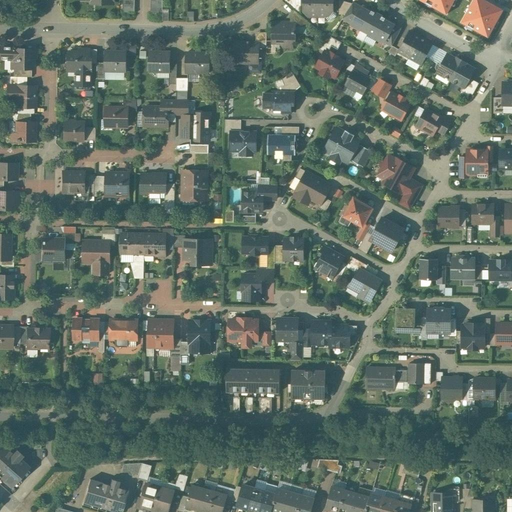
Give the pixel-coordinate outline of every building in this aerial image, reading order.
[(317,0),(302,0),(303,10),(308,10),(308,13),(311,16),(318,16),(317,0)] [(317,0),(318,16),(324,17),(327,14),(328,11),(333,11),(332,0),(317,0)] [(352,4),(339,0),(338,0),(339,14),(345,14),(352,4)] [(453,0),(422,0),(446,13),(453,0)] [(502,10),(484,0),(474,0),(462,22),(488,36),(502,10)] [(345,14),(343,18),(352,24),(361,8),(352,3),(352,4),(345,14)] [(370,13),(361,8),(352,24),(361,29),(360,31),(367,34),(378,15),(371,11),(370,13)] [(300,15),(294,10),(290,15),(290,23),(294,23),(294,27),(306,27),(309,23),(300,15)] [(333,11),(328,11),(327,14),(324,17),(329,21),(331,21),(336,16),(336,14),(333,11)] [(384,19),(378,15),(367,34),(374,38),(375,36),(384,41),(393,26),(383,20),(384,19)] [(286,23),(281,26),(272,26),(272,43),(280,43),(280,49),(292,49),(292,40),(294,40),(294,27),(294,23),(290,23),(286,23)] [(393,26),(384,41),(392,45),(400,30),(393,26)] [(398,49),(398,51),(409,57),(420,38),(408,31),(398,49)] [(329,40),(318,49),(324,52),(324,51),(328,52),(331,46),(337,49),(341,42),(331,37),(329,40)] [(432,44),(420,38),(409,57),(414,60),(415,62),(420,65),(432,44)] [(259,43),(233,42),(232,63),(243,63),(243,61),(259,61),(259,43)] [(398,49),(392,45),(388,52),(395,56),(398,51),(398,49)] [(21,49),(19,47),(17,49),(10,49),(10,60),(13,60),(13,69),(31,69),(32,69),(33,57),(35,55),(35,49),(21,49)] [(79,49),(77,51),(68,51),(68,67),(76,67),(76,70),(91,71),(91,63),(96,64),(97,64),(97,63),(97,49),(79,49)] [(104,63),(97,63),(97,64),(96,64),(96,79),(105,79),(105,71),(125,71),(126,52),(105,51),(104,63)] [(330,55),(327,53),(328,52),(324,51),(324,52),(315,67),(322,70),(320,73),(328,77),(329,74),(335,78),(344,61),(336,57),(337,56),(331,53),(330,55)] [(170,52),(149,52),(148,72),(169,72),(169,84),(176,84),(176,78),(177,64),(169,64),(170,52)] [(199,52),(195,52),(195,53),(186,52),(185,72),(209,73),(209,53),(199,53),(199,52)] [(456,60),(447,55),(441,66),(437,63),(435,67),(436,70),(438,71),(437,72),(450,80),(461,60),(457,58),(456,60)] [(461,60),(450,80),(463,87),(464,87),(469,78),(474,70),(464,65),(465,63),(461,60)] [(262,72),(261,63),(250,64),(251,73),(262,72)] [(350,63),(347,69),(352,72),(353,70),(355,66),(350,63)] [(352,72),(345,84),(346,85),(342,91),(353,97),(357,90),(363,94),(370,80),(365,77),(367,74),(361,70),(363,68),(356,64),(355,66),(353,70),(352,72)] [(31,69),(13,69),(13,77),(26,77),(31,77),(31,69)] [(292,72),(284,78),(282,79),(284,85),(278,88),(278,91),(295,91),(301,86),(292,72)] [(13,77),(9,77),(9,86),(17,87),(17,86),(26,86),(26,77),(13,77)] [(429,80),(423,77),(419,84),(425,87),(429,80)] [(188,78),(176,78),(176,84),(176,91),(187,91),(188,78)] [(469,78),(464,87),(463,87),(460,94),(467,98),(470,93),(472,95),(478,83),(469,78)] [(390,85),(378,79),(371,90),(383,97),(384,97),(387,90),(390,85)] [(240,80),(231,81),(232,90),(241,89),(240,80)] [(510,83),(503,83),(503,98),(503,105),(511,104),(511,81),(510,82),(510,83)] [(17,87),(9,86),(9,99),(17,99),(17,87)] [(26,86),(17,86),(17,99),(16,107),(34,107),(34,86),(26,86)] [(399,97),(391,92),(387,90),(384,97),(387,99),(384,105),(389,108),(393,113),(392,115),(401,120),(410,103),(404,99),(405,98),(400,95),(399,97)] [(278,91),(274,91),(274,93),(263,93),(263,108),(273,108),(273,113),(281,113),(291,113),(291,105),(294,105),(294,104),(291,104),(292,92),(295,93),(295,91),(278,91)] [(503,98),(493,98),(493,113),(503,113),(503,105),(503,98)] [(136,99),(123,99),(123,108),(123,111),(128,111),(136,111),(136,99)] [(161,107),(146,106),(144,108),(144,115),(145,116),(145,125),(147,127),(153,127),(154,126),(167,126),(168,112),(176,112),(176,100),(161,100),(161,107)] [(188,100),(176,100),(176,112),(176,115),(183,115),(188,115),(188,100)] [(123,108),(105,107),(105,120),(108,120),(111,124),(111,127),(127,127),(128,111),(123,111),(123,108)] [(441,118),(425,109),(417,125),(424,129),(423,131),(429,134),(432,136),(435,130),(441,118)] [(30,113),(16,113),(16,122),(30,123),(30,113)] [(188,115),(183,115),(182,137),(197,138),(197,132),(200,130),(206,130),(209,127),(209,117),(198,116),(198,115),(188,115)] [(450,121),(442,116),(441,118),(435,130),(443,134),(450,121)] [(241,120),(225,120),(225,132),(231,132),(241,132),(241,120)] [(76,121),(63,121),(63,140),(83,140),(83,127),(83,123),(76,123),(76,121)] [(30,123),(16,122),(16,132),(10,132),(10,141),(33,141),(33,123),(30,123)] [(95,127),(83,127),(83,140),(95,140),(95,127)] [(299,127),(282,127),(282,135),(292,135),(292,136),(296,136),(299,136),(299,127)] [(360,140),(336,128),(325,148),(333,152),(331,154),(341,160),(342,157),(348,161),(349,160),(351,160),(360,145),(358,144),(360,140)] [(241,132),(231,132),(231,143),(232,143),(232,150),(241,151),(241,155),(252,155),(252,143),(256,143),(256,132),(241,132)] [(282,135),(268,134),(267,154),(275,155),(275,158),(283,159),(282,161),(291,161),(291,155),(295,155),(295,149),(297,147),(297,145),(297,143),(295,141),(296,136),(292,136),(292,135),(282,135)] [(371,151),(360,145),(351,160),(363,167),(371,151)] [(511,149),(499,150),(499,169),(511,169),(511,149)] [(481,151),(476,151),(476,150),(467,150),(467,158),(467,170),(468,170),(487,170),(487,150),(482,150),(481,151)] [(208,153),(194,152),(194,168),(208,168),(208,153)] [(396,159),(388,155),(385,161),(380,163),(383,175),(386,177),(384,180),(392,184),(391,187),(400,193),(408,178),(412,172),(410,166),(396,158),(396,159)] [(467,158),(460,158),(460,177),(468,177),(468,170),(467,170),(467,158)] [(17,163),(0,163),(0,179),(3,179),(16,180),(17,163)] [(306,171),(300,168),(295,177),(301,181),(306,171)] [(206,171),(185,171),(183,173),(182,194),(184,196),(191,196),(194,200),(202,200),(205,197),(205,187),(206,187),(206,171)] [(313,175),(306,171),(301,181),(296,190),(298,192),(294,197),(306,204),(309,199),(319,204),(319,205),(324,197),(331,185),(320,179),(319,181),(312,177),(313,175)] [(84,172),(63,172),(62,193),(83,193),(84,193),(84,174),(84,172)] [(129,173),(106,173),(105,176),(105,192),(108,192),(107,193),(117,193),(120,196),(128,196),(129,173)] [(95,175),(84,174),(84,193),(83,193),(83,196),(94,197),(94,192),(95,176),(95,175)] [(153,175),(141,174),(140,193),(149,193),(151,191),(160,191),(165,191),(164,193),(166,193),(166,184),(166,174),(153,174),(153,175)] [(105,176),(95,176),(94,192),(105,192),(105,176)] [(422,185),(408,178),(400,193),(408,197),(403,206),(409,209),(422,185)] [(174,184),(166,184),(166,193),(164,193),(164,203),(174,203),(174,184)] [(258,192),(246,192),(246,190),(244,190),(243,190),(243,202),(243,211),(262,212),(262,200),(264,198),(264,185),(259,184),(258,192)] [(276,185),(264,185),(264,198),(276,199),(276,185)] [(243,190),(235,190),(235,202),(243,202),(243,190)] [(3,192),(0,191),(0,208),(16,209),(16,192),(3,192)] [(331,201),(324,197),(319,205),(319,204),(317,207),(325,212),(331,201)] [(344,216),(351,220),(362,226),(371,209),(360,202),(360,201),(353,197),(350,203),(351,204),(344,216)] [(493,205),(473,204),(473,223),(491,223),(492,223),(493,217),(493,205)] [(450,208),(439,208),(439,226),(449,226),(449,227),(458,227),(458,226),(458,210),(458,209),(450,209),(450,208)] [(344,216),(342,215),(338,221),(348,227),(351,220),(344,216)] [(500,217),(493,217),(492,223),(491,223),(490,235),(499,235),(500,217)] [(403,230),(382,218),(372,235),(370,239),(373,241),(391,251),(397,242),(402,232),(403,230)] [(75,233),(62,232),(62,239),(65,239),(65,244),(75,244),(75,233)] [(366,232),(357,249),(366,254),(373,241),(370,239),(372,235),(366,232)] [(408,235),(402,232),(397,242),(403,245),(408,235)] [(9,235),(0,234),(0,259),(9,260),(9,256),(9,235)] [(115,234),(102,234),(101,241),(109,242),(109,246),(115,246),(115,234)] [(144,234),(121,234),(121,253),(135,253),(144,253),(144,234)] [(165,235),(144,234),(144,253),(151,253),(155,257),(165,257),(165,247),(165,235)] [(173,235),(165,235),(165,247),(173,247),(173,235)] [(185,235),(173,235),(173,247),(184,247),(184,239),(185,239),(185,235)] [(261,237),(249,236),(249,237),(243,237),(242,253),(251,253),(251,254),(259,254),(259,253),(267,253),(268,238),(261,238),(261,237)] [(291,239),(284,239),(284,246),(283,260),(284,260),(292,260),(292,256),(302,257),(303,239),(297,239),(297,237),(291,237),(291,239)] [(62,239),(41,238),(41,260),(53,260),(53,255),(65,255),(65,244),(65,239),(62,239)] [(185,239),(184,239),(184,247),(184,259),(192,259),(192,264),(201,265),(201,261),(210,261),(211,240),(185,239)] [(101,241),(83,241),(83,262),(96,262),(96,264),(97,264),(97,274),(107,275),(108,263),(109,263),(109,246),(109,242),(101,241)] [(284,246),(275,245),(274,263),(284,264),(284,260),(283,260),(284,246)] [(343,258),(323,247),(319,254),(322,256),(315,268),(332,277),(341,261),(343,258)] [(144,253),(135,253),(135,256),(133,256),(133,262),(144,262),(144,253)] [(9,260),(0,259),(0,266),(13,267),(13,256),(9,256),(9,260)] [(367,266),(351,257),(348,264),(360,271),(363,273),(367,266)] [(437,259),(420,259),(419,279),(437,280),(437,259)] [(474,259),(451,259),(451,277),(474,278),(474,266),(474,259)] [(497,261),(490,260),(490,262),(488,264),(488,268),(490,270),(489,280),(510,280),(510,267),(510,261),(504,261),(504,260),(497,260),(497,261)] [(341,261),(332,277),(338,281),(347,265),(341,261)] [(482,266),(474,266),(474,278),(474,283),(481,283),(482,266)] [(274,269),(257,269),(257,275),(261,275),(261,282),(274,282),(274,269)] [(360,271),(351,286),(361,292),(359,296),(368,301),(379,281),(363,273),(360,271)] [(257,275),(242,274),(242,291),(243,291),(243,300),(259,300),(259,292),(260,292),(261,282),(261,275),(257,275)] [(13,276),(0,275),(0,301),(3,301),(3,299),(12,299),(13,276)] [(413,309),(398,309),(397,328),(413,328),(413,309)] [(439,309),(427,309),(427,330),(427,333),(438,333),(439,309)] [(450,309),(439,309),(438,333),(449,333),(450,333),(450,318),(450,309)] [(251,318),(237,318),(237,320),(228,320),(228,340),(242,340),(242,345),(251,345),(251,340),(257,340),(257,332),(257,320),(251,320),(251,318)] [(99,320),(74,319),(73,328),(72,329),(73,331),(73,339),(81,339),(81,343),(90,344),(90,339),(97,340),(98,340),(98,332),(99,320)] [(297,319),(277,319),(277,340),(297,340),(297,319)] [(129,321),(124,321),(123,320),(111,320),(111,322),(111,333),(111,339),(115,339),(115,345),(117,347),(125,347),(127,344),(127,339),(136,340),(136,336),(136,322),(136,320),(130,320),(129,321)] [(173,321),(149,321),(148,336),(148,347),(169,347),(172,347),(173,339),(173,321)] [(203,322),(197,322),(197,321),(196,321),(189,321),(189,330),(187,332),(187,335),(189,337),(188,342),(189,342),(189,343),(209,344),(210,322),(203,322),(203,321),(203,322)] [(331,322),(312,321),(312,329),(311,344),(312,344),(317,344),(318,345),(323,345),(324,344),(329,344),(329,347),(349,347),(349,333),(347,333),(347,325),(331,325),(331,322)] [(482,323),(465,323),(465,325),(462,325),(462,331),(462,344),(462,347),(468,347),(468,349),(477,349),(477,347),(484,347),(484,325),(482,325),(482,323)] [(511,323),(496,323),(496,334),(496,343),(497,343),(511,342),(511,323)] [(11,326),(0,326),(0,347),(11,347),(11,343),(11,327),(11,326)] [(19,328),(11,327),(11,343),(20,343),(20,327),(19,327),(19,328)] [(41,328),(35,328),(35,329),(27,329),(26,344),(26,349),(40,350),(40,351),(48,352),(49,352),(49,329),(41,329),(41,328)] [(312,329),(303,329),(303,343),(303,347),(312,347),(312,344),(311,344),(312,329)] [(271,333),(257,332),(257,340),(263,341),(263,345),(271,345),(271,333)] [(181,339),(173,339),(172,347),(169,347),(169,357),(180,357),(180,356),(181,342),(181,339)] [(188,342),(181,342),(180,356),(189,356),(189,343),(189,342),(188,342)] [(303,343),(290,343),(289,360),(302,360),(303,347),(303,343)] [(423,363),(409,363),(409,370),(409,382),(409,383),(423,383),(423,363)] [(395,368),(366,368),(366,388),(395,388),(395,382),(395,370),(395,368)] [(279,370),(226,369),(226,391),(279,392),(279,370)] [(409,370),(395,370),(395,382),(409,382),(409,370)] [(325,371),(291,371),(291,398),(324,398),(325,371)] [(461,378),(442,378),(442,398),(460,398),(461,398),(461,384),(461,378)] [(494,378),(474,378),(474,398),(494,399),(494,378)] [(508,383),(500,383),(500,404),(508,404),(508,400),(508,383)] [(261,398),(262,410),(273,409),(272,397),(261,398)] [(14,454),(9,450),(0,450),(0,476),(11,486),(29,467),(19,458),(21,455),(16,451),(14,454)] [(142,463),(123,464),(120,474),(126,476),(127,474),(133,476),(133,474),(139,475),(142,463)] [(152,466),(142,463),(139,475),(138,478),(147,480),(152,466)] [(422,464),(404,463),(403,467),(420,472),(422,464)] [(420,472),(403,467),(401,473),(418,477),(420,472)] [(188,476),(178,473),(174,488),(183,491),(188,476)] [(109,485),(89,479),(82,502),(90,504),(89,508),(90,509),(91,505),(98,507),(97,511),(98,507),(105,509),(104,511),(106,509),(113,511),(112,511),(113,511),(116,511),(121,511),(128,490),(117,487),(118,481),(111,479),(109,485)] [(160,487),(146,483),(142,498),(139,498),(136,507),(143,509),(143,507),(153,510),(160,487)] [(204,488),(192,484),(185,507),(197,510),(204,488)] [(254,488),(243,484),(242,487),(238,502),(237,506),(248,509),(254,488)] [(242,487),(236,486),(233,498),(232,500),(238,502),(242,487)] [(174,491),(160,487),(153,510),(154,510),(155,508),(158,509),(157,511),(161,511),(170,511),(172,507),(169,506),(174,491)] [(344,491),(331,487),(325,508),(338,511),(344,491)] [(209,511),(215,491),(204,488),(197,510),(202,511),(209,511)] [(265,491),(254,488),(248,509),(259,511),(265,491)] [(283,511),(289,492),(277,489),(275,494),(271,510),(278,511),(283,511)] [(469,489),(449,489),(449,502),(453,502),(465,502),(467,496),(469,489)] [(227,494),(215,491),(209,511),(222,511),(227,496),(227,494)] [(275,494),(265,491),(259,511),(270,511),(271,510),(275,494)] [(351,511),(357,494),(344,491),(338,511),(340,511),(351,511)] [(289,492),(283,511),(296,511),(301,496),(289,492)] [(370,498),(365,511),(380,511),(384,497),(371,493),(370,498)] [(370,498),(357,494),(351,511),(365,511),(370,498)] [(233,498),(227,496),(222,511),(223,511),(228,511),(232,500),(233,498)] [(310,511),(314,500),(301,496),(296,511),(310,511)] [(473,496),(467,496),(465,502),(463,510),(473,509),(473,499),(473,496)] [(394,511),(397,501),(384,497),(380,511),(394,511)] [(415,511),(419,499),(410,497),(408,504),(411,505),(409,511),(412,511),(415,511)] [(491,501),(483,501),(483,499),(473,499),(473,509),(472,511),(492,511),(493,511),(491,511),(491,501)] [(408,504),(397,501),(394,511),(409,511),(411,505),(408,504)] [(452,511),(453,502),(449,502),(432,502),(432,511),(452,511)]
